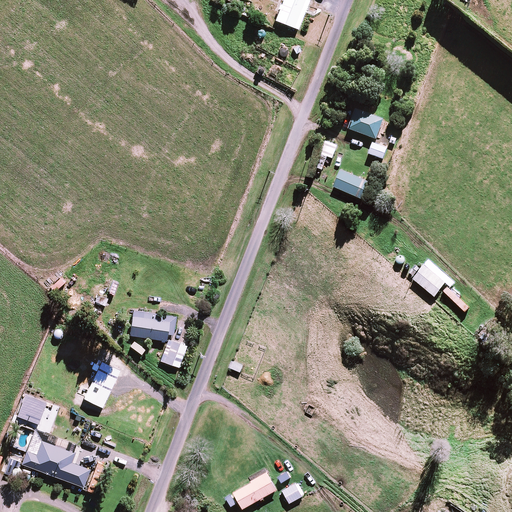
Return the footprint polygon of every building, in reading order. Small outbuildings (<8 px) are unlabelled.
[(309,0),(283,0),(276,20),(298,29),(303,15),(306,10),(309,0)] [(262,39),(263,39),(264,38),(265,37),(265,36),(266,35),(266,34),(266,33),(265,32),(265,31),(265,30),(264,30),(263,29),(262,29),(261,28),(260,28),(259,28),(258,29),(257,29),(257,30),(256,30),(255,31),(255,32),(255,33),(254,34),(254,35),(255,36),(255,37),(256,37),(256,38),(257,39),(258,39),(259,40),(260,40),(261,40),(262,39)] [(297,44),(290,48),(294,56),(302,52),(297,44)] [(285,57),(286,57),(287,56),(287,55),(288,55),(288,54),(288,53),(289,52),(289,51),(288,50),(288,49),(287,48),(287,47),(286,47),(285,46),(284,46),(283,46),(282,46),(281,46),(280,47),(279,47),(279,48),(278,49),(278,50),(277,50),(277,51),(277,52),(278,53),(278,54),(278,55),(279,56),(280,56),(281,57),(282,57),(283,57),(284,57),(285,57)] [(274,81),(280,68),(274,65),(267,77),(274,81)] [(286,80),(280,76),(277,81),(290,88),(294,80),(288,77),(286,80)] [(384,119),(356,109),(348,128),(376,139),(384,119)] [(326,141),(316,167),(322,169),(327,156),(333,158),(337,146),(326,141)] [(387,148),(373,143),(369,154),(383,159),(387,148)] [(369,182),(341,170),(334,187),(361,199),(369,182)] [(431,271),(424,265),(413,279),(434,296),(448,279),(433,267),(431,271)] [(176,316),(133,310),(130,335),(166,340),(167,333),(173,334),(176,316)] [(186,345),(168,339),(161,361),(179,367),(186,345)] [(98,431),(88,427),(86,435),(95,439),(98,431)] [(35,428),(27,449),(36,453),(42,439),(74,451),(77,443),(35,428)] [(114,438),(103,434),(101,439),(112,444),(114,438)] [(27,449),(22,463),(84,486),(90,468),(72,461),(75,452),(74,451),(42,439),(36,453),(27,449)] [(17,460),(6,456),(1,471),(13,475),(17,460)] [(233,492),(243,509),(260,499),(261,500),(263,499),(263,497),(277,489),(267,471),(250,481),(251,482),(233,492)] [(295,483),(282,490),(290,503),(302,496),(295,483)]
